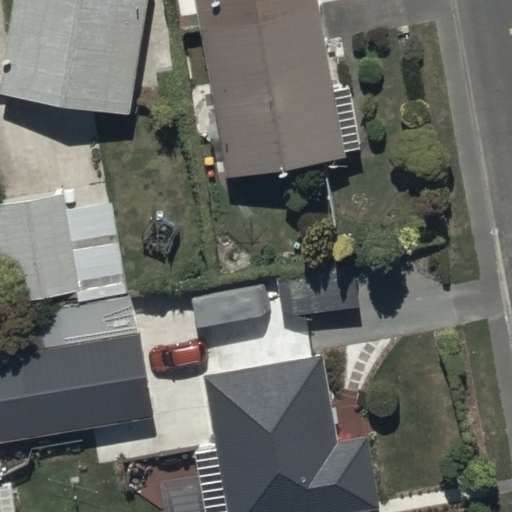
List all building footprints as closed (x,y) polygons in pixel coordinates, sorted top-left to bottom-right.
[(8,0),(0,47),(0,69),(126,91),(142,0),(8,0)] [(322,0),(198,0),(225,158),(359,135),(348,67),(334,70),(322,0)] [(112,188),(66,196),(64,178),(0,187),(0,259),(4,287),(70,277),(70,282),(126,273),(112,188)] [(0,427),(149,400),(128,282),(10,304),(16,336),(0,339),(0,427)] [(235,511),(381,494),(371,420),(341,424),(330,338),(204,354),(214,430),(195,432),(204,511),(235,511)]
